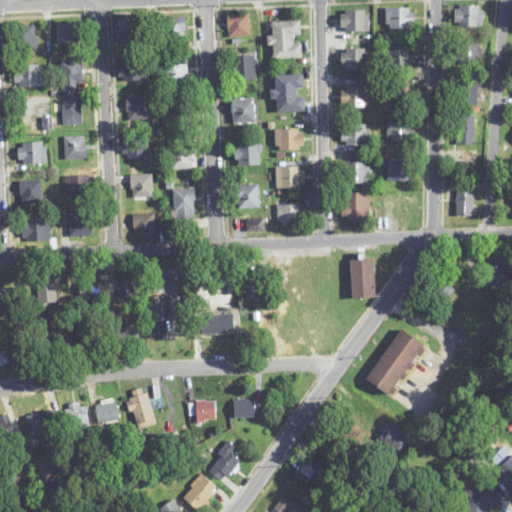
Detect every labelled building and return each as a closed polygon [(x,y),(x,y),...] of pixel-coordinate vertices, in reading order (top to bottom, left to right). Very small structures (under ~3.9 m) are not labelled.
[(484,29),(484,8),(455,8),(455,29),(484,29)] [(415,30),(415,10),(385,10),(385,30),(415,30)] [(368,12),(343,12),(343,32),(368,32),(368,12)] [(228,38),(249,38),(249,15),(228,15),(228,38)] [(163,42),(185,42),(185,19),(163,19),(163,42)] [(141,44),(141,21),(116,21),(116,48),(129,48),(129,44),(141,44)] [(273,60),(302,59),(302,44),(294,45),(294,37),(301,36),(300,22),(272,23),(273,60)] [(56,45),(83,45),(83,25),(56,25),(56,45)] [(36,50),(36,27),(15,27),(15,50),(36,50)] [(453,45),(453,66),(481,66),(481,45),(453,45)] [(415,48),(386,48),(386,68),(415,68),(415,48)] [(368,71),(368,50),(342,50),(342,71),(368,71)] [(256,57),(231,57),(231,81),(256,81),(256,57)] [(82,93),(82,61),(59,61),(59,93),(82,93)] [(165,85),(188,85),(188,61),(165,61),(165,85)] [(142,83),(142,62),(118,62),(119,83),(142,83)] [(42,89),(42,67),(15,67),(15,89),(42,89)] [(305,113),(305,94),(304,95),(303,76),(275,77),(276,114),(305,113)] [(478,83),(457,83),(457,108),(478,108),(478,83)] [(386,105),(412,105),(412,85),(386,85),(386,105)] [(369,111),(369,89),(341,89),(341,111),(369,111)] [(151,121),(151,99),(127,99),(127,121),(151,121)] [(231,124),(254,124),(254,100),(231,100),(231,124)] [(82,103),(62,103),(62,125),(82,125),(82,103)] [(164,128),(190,128),(190,104),(164,104),(164,128)] [(475,118),(456,118),(456,150),(475,150),(475,118)] [(386,124),(386,142),(415,142),(415,124),(386,124)] [(369,126),(341,126),(341,147),(369,147),(369,126)] [(275,131),(275,152),(304,152),(304,131),(275,131)] [(87,137),(65,137),(65,160),(87,160),(87,137)] [(122,139),(122,159),(150,159),(150,139),(122,139)] [(47,143),(20,143),(20,164),(47,164),(47,143)] [(260,144),(235,144),(235,168),(260,168),(260,144)] [(170,147),(170,171),(193,171),(193,147),(170,147)] [(387,182),(416,182),(416,161),(387,161),(387,182)] [(369,164),(341,164),(341,185),(369,185),(369,164)] [(275,189),(305,189),(305,169),(275,169),(275,189)] [(91,196),(91,176),(66,176),(66,196),(91,196)] [(153,176),(132,176),(132,198),(153,198),(153,176)] [(42,182),(20,182),(20,205),(42,205),(42,182)] [(259,187),(237,187),(237,210),(259,210),(259,187)] [(195,221),(195,191),(172,191),(173,221),(195,221)] [(456,218),(474,218),(474,192),(456,192),(456,218)] [(368,195),(343,195),(343,222),(368,222),(368,195)] [(278,227),(305,227),(305,207),(278,207),(278,227)] [(91,214),(69,214),(69,239),(91,239),(91,214)] [(133,215),(133,236),(154,236),(154,215),(133,215)] [(246,233),(264,233),(264,218),(246,218),(246,233)] [(50,242),(50,221),(22,221),(22,242),(50,242)] [(352,260),(354,299),(377,298),(375,258),(352,260)] [(489,265),(489,286),(508,286),(508,265),(489,265)] [(454,290),(440,277),(428,289),(442,302),(454,290)] [(243,279),(244,299),(264,297),(263,278),(243,279)] [(116,302),(135,302),(135,279),(116,279),(116,302)] [(79,297),(99,297),(99,282),(79,282),(79,297)] [(55,305),(55,284),(37,284),(37,305),(55,305)] [(0,290),(0,307),(19,305),(17,289),(0,290)] [(166,298),(150,298),(150,319),(166,319),(166,298)] [(200,314),(200,334),(234,334),(234,314),(200,314)] [(139,338),(138,320),(118,320),(118,338),(139,338)] [(368,382),(392,398),(427,344),(403,329),(368,382)] [(0,367),(9,366),(7,352),(0,353),(0,367)] [(136,397),(129,399),(139,431),(157,425),(145,389),(134,392),(136,397)] [(234,418),(256,418),(256,400),(234,400),(234,418)] [(96,405),(100,425),(120,421),(116,401),(96,405)] [(197,402),(197,421),(217,421),(217,402),(197,402)] [(69,431),(90,428),(86,404),(65,407),(69,431)] [(27,417),(32,436),(56,429),(50,410),(27,417)] [(478,428),(467,413),(443,432),(455,447),(478,428)] [(0,421),(0,441),(16,433),(8,418),(0,421)] [(324,479),(341,460),(327,448),(310,468),(324,479)] [(511,458),(495,471),(508,490),(511,487),(511,458)] [(194,509),(218,495),(207,477),(183,491),(194,509)] [(41,489),(48,502),(70,491),(64,478),(41,489)] [(487,511),(499,500),(483,486),(462,509),(464,511),(487,511)] [(276,511),(306,511),(283,498),(275,511),(276,511)] [(158,511),(182,511),(173,500),(159,511),(158,511)]
